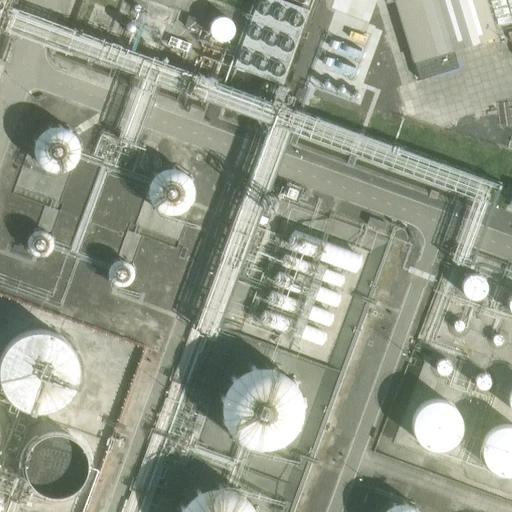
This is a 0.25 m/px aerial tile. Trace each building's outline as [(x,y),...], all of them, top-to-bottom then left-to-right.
[(0,0),(0,29),(1,30),(11,0),(0,0)] [(499,36),(487,0),(395,0),(420,80),(461,68),(455,50),(499,36)] [(173,28),(178,14),(152,5),(147,19),(173,28)] [(244,19),(243,13),(240,9),(235,5),(229,5),(224,6),(220,9),(217,14),(216,19),(217,24),(221,29),(225,32),(230,33),(235,32),(240,29),(243,24),(244,19)] [(195,30),(198,20),(188,17),(184,27),(195,30)] [(153,42),(157,32),(145,27),(141,37),(153,42)] [(82,150),(82,149),(81,142),(77,135),(71,130),(68,129),(63,128),(57,129),(53,130),(47,134),(43,140),(41,145),(41,148),(42,155),(46,162),(52,167),(56,169),(60,170),(67,169),(74,166),(77,163),(80,158),(82,154),(82,150)] [(191,188),(191,187),(190,183),(189,179),(185,173),(179,168),(175,167),(170,166),(162,167),(155,172),(151,178),(149,182),(149,186),(150,194),(152,198),(155,202),(160,206),(165,207),(170,208),(175,207),(179,206),(184,202),(189,196),(190,192),(191,188)] [(50,238),(49,233),(47,230),(43,228),(40,227),(35,228),(32,230),(29,233),(28,238),(29,241),(31,245),(35,248),(39,249),(43,248),(47,245),(49,243),(50,238)] [(325,242),(321,261),(358,269),(362,250),(325,242)] [(132,270),(132,269),(131,265),(129,262),(125,259),(121,258),(117,259),(113,261),(111,265),(110,269),(111,273),(113,276),(115,279),(120,280),(125,280),(128,278),(131,275),(132,270)] [(341,288),(345,270),(309,263),(303,295),(339,302),(341,288)] [(484,292),(484,288),(484,284),(482,281),(478,278),(475,277),(471,278),(467,279),(464,282),(463,286),(463,290),(464,294),(467,297),(470,299),(474,299),(478,298),(482,296),(484,292)] [(80,365),(80,364),(79,358),(77,352),(74,346),(70,342),(66,338),(60,334),(52,332),(46,332),(36,334),(29,338),(24,342),(21,347),(18,352),(16,358),(16,365),(16,371),(18,377),(21,382),(25,387),(29,390),(35,393),(43,396),(47,396),(53,396),(61,394),(66,391),(70,387),(74,382),(77,377),(79,371),(80,365)] [(452,365),(452,362),(450,359),(447,357),(445,356),(442,357),(439,358),(436,361),(436,364),(436,367),(438,370),(440,372),(443,373),(447,372),(450,371),(452,368),(452,365)] [(301,398),(300,390),(298,382),(295,377),(290,370),(285,366),(278,362),(271,359),(260,358),(253,359),(246,362),(239,366),(233,370),(228,377),(225,383),(223,391),(222,398),(223,406),(226,413),(229,420),(234,425),(239,430),(246,434),(253,436),(261,437),(267,437),(275,435),(282,431),(288,427),(293,422),(298,414),(300,407),(301,398)] [(492,379),(492,378),(491,375),(489,372),(487,370),(484,370),(481,370),(478,372),(476,375),(476,377),(476,381),(478,384),(480,385),(483,386),(487,386),(489,384),(491,382),(492,379)] [(462,422),(462,421),(462,416),(460,411),(458,408),(455,403),(452,400),(446,397),(442,396),(437,395),(431,395),(426,397),(421,399),(417,402),(414,406),(411,411),(410,417),(409,421),(410,426),(411,430),(413,434),(416,438),(420,442),(424,445),(430,447),(434,447),(438,447),(444,446),(448,444),(453,441),(457,437),(460,432),(461,426),(462,422)] [(511,418),(508,418),(504,418),(495,420),(491,422),(486,425),(482,430),(480,435),(479,439),(478,444),(480,453),(483,459),(485,462),(489,465),(494,468),(502,470),(507,470),(511,469),(511,418)] [(95,461),(95,460),(95,454),(93,449),(90,443),(87,439),(81,434),(75,430),(69,429),(64,428),(57,429),(51,430),(45,434),(40,438),(36,443),(33,449),(32,454),(31,460),(32,466),(33,472),(36,478),(41,483),(46,487),(52,490),(58,492),(63,492),(69,492),(75,490),(80,487),(86,483),(89,479),(92,474),(95,467),(95,461)] [(255,511),(255,509),(252,503),(247,497),(241,491),(234,487),(228,485),(220,484),(213,484),(206,485),(198,488),(191,494),(185,500),(181,508),(179,511),(255,511)] [(423,511),(421,509),(418,505),(414,502),(411,500),(405,499),(400,498),(392,500),(388,502),(384,506),(381,509),(379,511),(423,511)]
